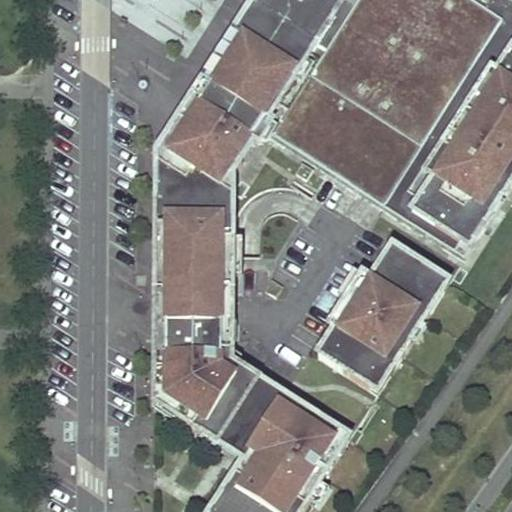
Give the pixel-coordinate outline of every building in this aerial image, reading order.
[(195,32),(205,0),(128,0),(125,10),(195,32)] [(511,0),(245,0),(189,89),(197,95),(183,117),(175,112),(160,135),(154,144),(153,282),(153,307),(153,324),(153,393),(199,422),(205,413),(258,447),(245,468),(242,466),(213,511),(283,511),(285,510),(288,511),(295,511),(325,465),(316,460),(342,420),(230,351),(230,324),(230,283),(231,252),(224,252),(225,229),(231,229),(231,185),(219,178),(244,139),(240,136),(254,113),(464,245),(511,168),(511,0)] [(183,117),(197,95),(189,89),(175,112),(183,117)] [(406,326),(422,300),(419,298),(440,264),(392,234),(371,268),(362,262),(329,314),(334,317),(318,343),(370,375),(393,338),(402,343),(411,329),(406,326)] [(411,329),(448,270),(440,264),(419,298),(422,300),(406,326),(411,329)] [(378,381),(402,343),(393,338),(370,375),(378,381)] [(245,468),(258,447),(205,413),(199,422),(241,449),(200,511),(213,511),(242,466),(245,468)] [(325,465),(350,426),(342,420),(316,460),(325,465)]
